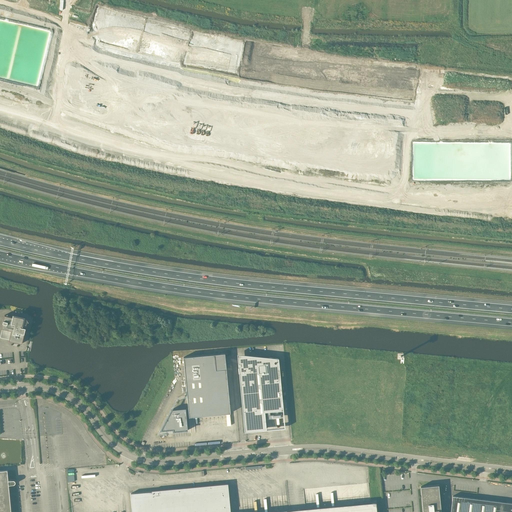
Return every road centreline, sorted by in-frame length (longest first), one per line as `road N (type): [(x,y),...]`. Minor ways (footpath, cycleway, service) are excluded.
road 1 (track): [(511,211),(308,191),(0,103)]
road 2 (motorway): [(511,309),(183,276),(0,241)]
road 3 (motorway): [(0,254),(234,296),(511,322)]
road 4 (unclassified): [(234,452),(133,453),(73,395),(19,384)]
road 5 (unclassified): [(22,389),(71,400),(104,439),(141,461),(234,457)]
road 6 (unclassified): [(415,456),(279,448)]
road 7 (unclassified): [(280,453),(414,462)]
